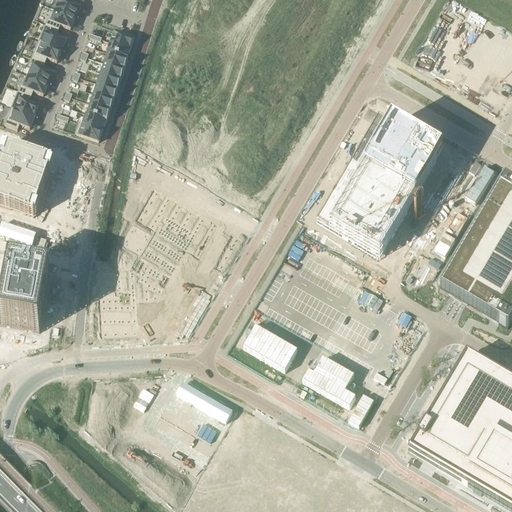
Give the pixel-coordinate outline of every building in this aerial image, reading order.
[(58,2),(54,12),(75,21),(79,10),(69,6),(71,0),(56,0),(56,1),(58,2)] [(47,21),(45,28),(58,33),(60,28),(70,32),(71,31),(75,21),(54,12),(50,22),(47,21)] [(44,35),(40,45),(61,54),(66,43),(56,39),(58,33),(45,28),(42,34),(44,35)] [(115,35),(111,46),(130,52),(134,42),(115,35)] [(34,55),(31,61),(44,67),(47,61),(57,65),(61,54),(40,45),(36,55),(34,55)] [(111,46),(107,56),(128,63),(127,62),(130,52),(111,46)] [(108,57),(105,67),(124,73),(128,63),(107,56),(107,57),(108,57)] [(31,69),(26,79),(48,87),(52,76),(42,72),(44,67),(31,61),(28,68),(31,69)] [(105,67),(102,77),(121,84),(124,73),(105,67)] [(102,77),(98,87),(117,94),(121,84),(102,77)] [(20,88),(17,94),(31,100),(33,94),(43,98),(48,87),(26,79),(22,89),(20,88)] [(98,87),(95,98),(114,104),(117,94),(98,87)] [(17,102),(13,112),(34,121),(39,110),(28,105),(31,100),(17,94),(15,101),(17,102)] [(95,98),(91,108),(110,114),(114,104),(95,98)] [(87,117),(86,118),(107,125),(110,114),(91,108),(88,117),(87,117)] [(6,121),(4,128),(17,134),(19,128),(29,132),(34,121),(13,112),(9,122),(6,121)] [(379,117),(317,221),(380,258),(442,154),(379,117)] [(86,118),(83,128),(102,134),(106,125),(107,125),(86,118)] [(83,128),(79,139),(99,145),(102,134),(83,128)] [(4,149),(0,161),(0,208),(33,220),(52,166),(4,149)] [(148,260),(114,262),(118,322),(150,320),(148,287),(169,286),(199,235),(233,254),(249,227),(169,180),(153,207),(172,219),(148,260)] [(439,290),(507,330),(511,321),(511,186),(504,182),(439,290)] [(9,272),(0,318),(0,326),(39,334),(50,279),(9,272)] [(511,511),(511,386),(467,359),(411,453),(486,498),(510,511),(511,511)]
